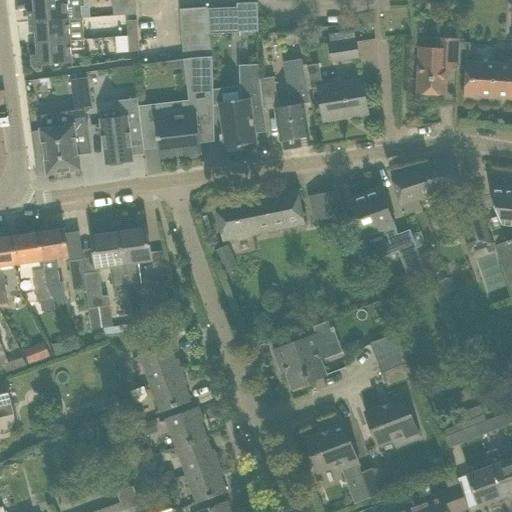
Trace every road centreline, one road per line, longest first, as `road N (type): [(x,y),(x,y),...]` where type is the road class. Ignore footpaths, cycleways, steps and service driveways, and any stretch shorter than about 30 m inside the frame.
road 1 (residential): [(257,422),(168,180)]
road 2 (unclassified): [(168,180),(391,150)]
road 3 (unclassified): [(6,194),(17,168),(0,29)]
road 4 (unclassified): [(6,194),(33,199),(168,180)]
road 5 (residential): [(511,149),(454,142),(391,150)]
